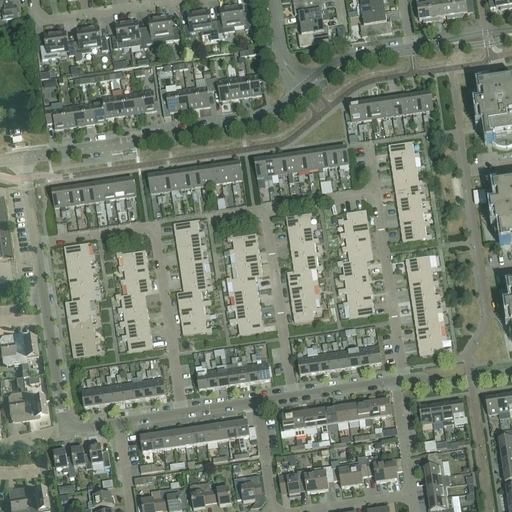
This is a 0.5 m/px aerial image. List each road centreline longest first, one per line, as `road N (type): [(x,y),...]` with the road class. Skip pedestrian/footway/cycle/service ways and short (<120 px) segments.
road 1 (residential): [(35,246),(153,223),(180,414)]
road 2 (residential): [(21,159),(265,119),(304,89)]
road 3 (residential): [(292,397),(264,207)]
road 4 (residential): [(403,379),(375,193)]
road 5 (residential): [(31,0),(51,18),(179,0)]
